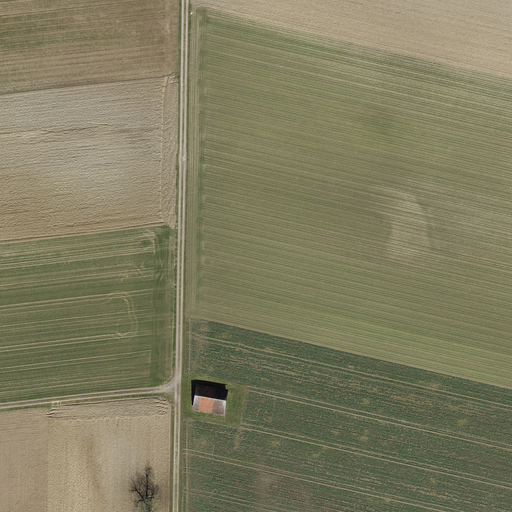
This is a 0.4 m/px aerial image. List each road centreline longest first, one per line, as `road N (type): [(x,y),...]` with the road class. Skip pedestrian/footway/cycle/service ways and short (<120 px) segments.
road 1 (track): [(177,511),(187,0)]
road 2 (track): [(0,406),(180,385)]
